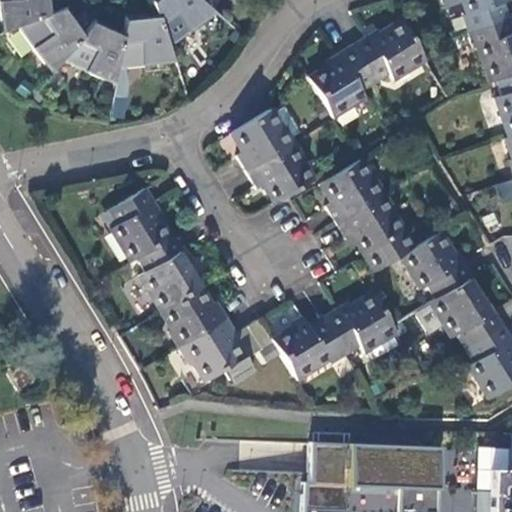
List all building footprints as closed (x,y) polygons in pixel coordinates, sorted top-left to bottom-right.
[(0,0),(0,27),(0,33),(17,26),(50,13),(48,0),(0,0)] [(197,0),(147,0),(153,13),(167,47),(213,13),(202,3),(197,0)] [(458,16),(463,31),(505,17),(501,1),(502,0),(459,0),(464,13),(458,16)] [(17,26),(51,73),(54,70),(62,59),(84,31),(65,7),(50,13),(17,26)] [(153,13),(123,16),(120,31),(115,68),(173,63),(167,47),(153,13)] [(475,44),(487,81),(494,79),(511,72),(511,32),(510,33),(505,17),(463,31),(469,47),(475,44)] [(62,59),(112,86),(115,68),(120,31),(93,19),(84,31),(62,59)] [(390,78),(422,58),(416,47),(400,22),(367,41),(364,36),(349,45),(372,82),(387,74),(390,78)] [(338,59),(306,79),(328,115),(360,96),(357,91),(372,82),(349,45),(335,54),(338,59)] [(62,77),(54,70),(51,73),(42,84),(52,91),(62,77)] [(493,96),(506,135),(511,132),(511,72),(494,79),(498,94),(493,96)] [(280,106),(267,113),(277,128),(281,125),(286,133),(294,127),(280,106)] [(232,155),(243,173),(292,142),(286,133),(281,125),(277,128),(267,113),(265,109),(229,131),(240,150),(232,155)] [(511,132),(506,135),(503,136),(510,157),(506,158),(511,177),(511,176),(511,132)] [(261,183),(273,201),(284,194),(309,178),(297,159),(301,157),(292,142),(243,173),(252,187),(261,183)] [(322,204),(333,221),(381,191),(371,175),(367,177),(355,159),(318,182),(330,199),(322,204)] [(108,228),(128,260),(133,256),(164,237),(144,204),(150,201),(141,187),(105,210),(113,225),(108,228)] [(350,233),(373,268),(398,253),(410,246),(387,210),(391,208),(381,191),(333,221),(342,237),(350,233)] [(455,263),(435,231),(410,246),(398,253),(418,285),(424,282),(432,296),(464,277),(469,274),(460,259),(455,263)] [(180,248),(170,233),(164,237),(133,256),(142,272),(138,274),(159,308),(196,285),(174,251),(180,248)] [(486,312),(464,277),(432,296),(427,300),(449,335),(454,332),(462,346),(500,323),(491,309),(486,312)] [(167,332),(176,346),(224,316),(215,301),(208,305),(196,285),(159,308),(171,329),(167,332)] [(359,349),(392,330),(388,324),(368,292),(336,312),(332,307),(318,316),(341,352),(355,344),(359,349)] [(232,329),(224,316),(176,346),(187,364),(192,362),(202,378),(220,367),(229,381),(251,368),(241,353),(238,355),(229,338),(235,335),(232,329)] [(301,319),(267,339),(268,341),(290,377),(324,356),(327,360),(341,352),(318,316),(304,324),(301,319)] [(254,317),(232,329),(235,335),(247,353),(268,341),(267,339),(254,317)] [(508,336),(500,323),(462,346),(471,360),(466,364),(487,396),(511,381),(511,354),(503,339),(508,336)] [(32,381),(23,365),(6,375),(16,391),(32,381)] [(511,511),(511,432),(510,432),(508,468),(489,467),(488,488),(475,488),(474,508),(487,509),(486,511),(511,511)] [(434,488),(435,445),(309,441),(308,481),(301,481),(300,511),(431,511),(432,488),(434,488)]
